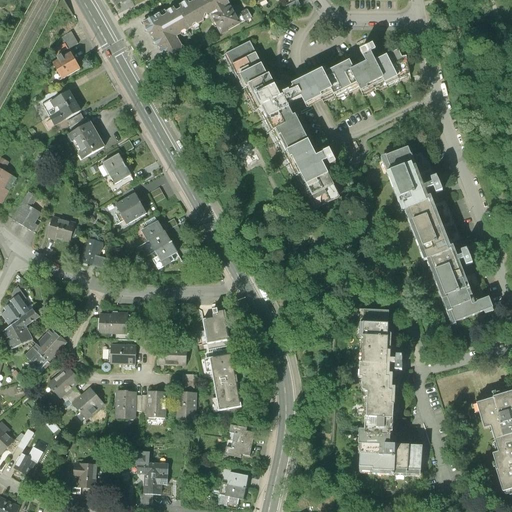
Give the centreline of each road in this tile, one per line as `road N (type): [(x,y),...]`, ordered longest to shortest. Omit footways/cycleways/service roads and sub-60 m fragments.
road 1 (secondary): [(244,285),(84,0)]
road 2 (residential): [(511,296),(438,103),(416,19)]
road 3 (secondary): [(269,511),(288,403),(271,333),(244,285)]
road 4 (residential): [(244,285),(123,293),(24,252)]
road 5 (residential): [(0,480),(36,498),(139,507)]
